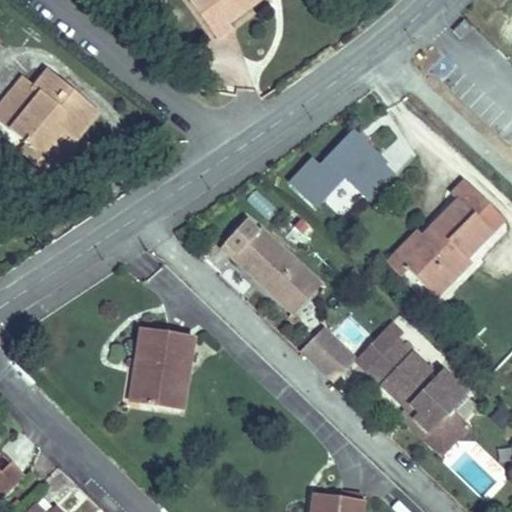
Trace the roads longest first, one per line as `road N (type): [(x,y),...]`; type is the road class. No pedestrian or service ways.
road 1 (residential): [(0,304),(435,0)]
road 2 (residential): [(0,369),(139,511)]
